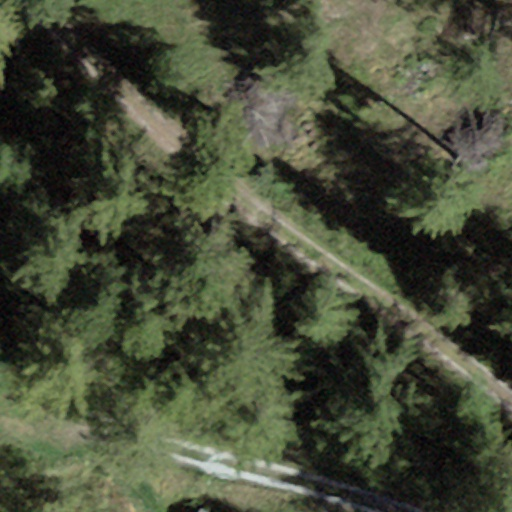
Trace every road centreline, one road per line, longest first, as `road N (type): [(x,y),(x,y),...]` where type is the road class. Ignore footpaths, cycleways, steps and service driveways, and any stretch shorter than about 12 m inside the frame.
road 1 (track): [(511,405),(246,208),(32,0)]
road 2 (track): [(401,511),(353,492),(145,445),(0,388)]
